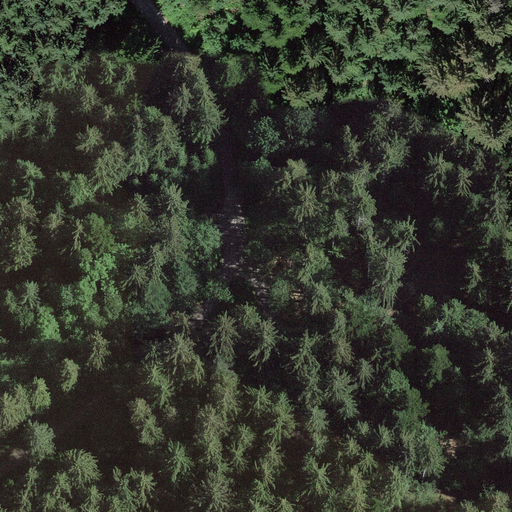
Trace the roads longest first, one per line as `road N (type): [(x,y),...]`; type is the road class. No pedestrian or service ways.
road 1 (track): [(130,0),(159,26),(203,104),(223,170),(233,294),(199,329),(87,391),(0,462)]
road 2 (track): [(227,223),(146,216),(0,161)]
road 3 (track): [(285,511),(278,426),(233,294)]
